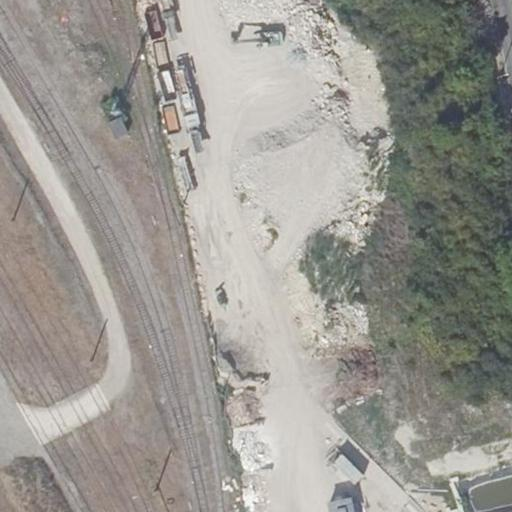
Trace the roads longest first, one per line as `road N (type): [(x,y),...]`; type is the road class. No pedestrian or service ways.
road 1 (unknown): [(288,368),(307,183),(295,84),(273,0)]
road 2 (unknown): [(288,368),(435,511)]
road 3 (unknown): [(305,511),(288,368)]
